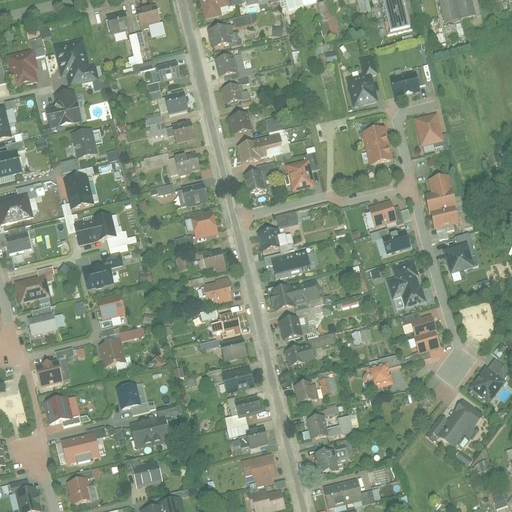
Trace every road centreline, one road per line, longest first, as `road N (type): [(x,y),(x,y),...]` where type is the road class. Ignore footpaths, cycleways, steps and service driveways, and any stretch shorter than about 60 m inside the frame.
road 1 (residential): [(236,220),(301,511)]
road 2 (residential): [(180,0),(236,220)]
road 3 (residential): [(411,184),(454,344),(452,366)]
road 4 (residential): [(236,220),(411,184)]
